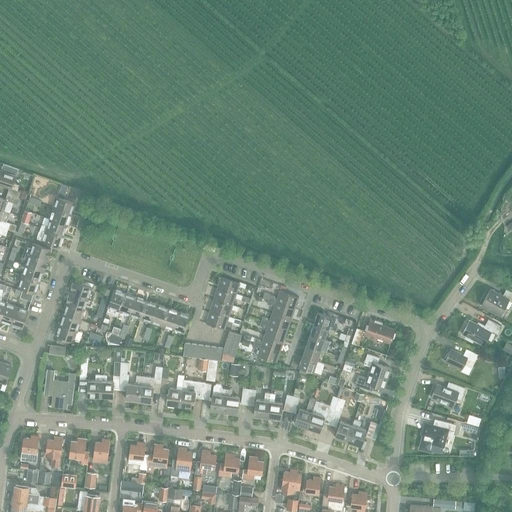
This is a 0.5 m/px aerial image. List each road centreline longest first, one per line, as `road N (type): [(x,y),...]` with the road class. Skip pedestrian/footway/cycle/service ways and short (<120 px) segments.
road 1 (residential): [(315,286),(211,250),(193,302),(69,259)]
road 2 (residential): [(280,447),(124,422)]
road 3 (residential): [(391,477),(400,414),(429,326)]
road 4 (residential): [(429,326),(315,286)]
